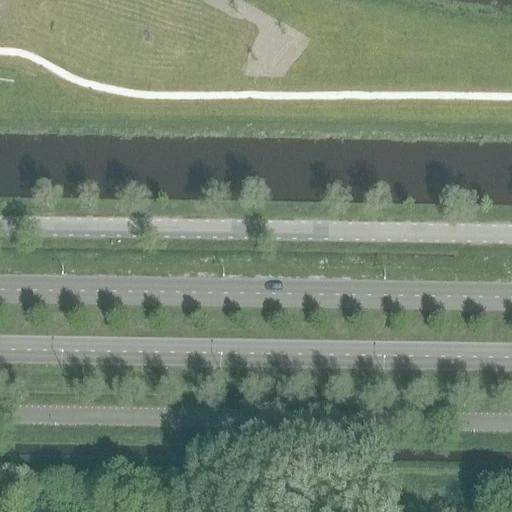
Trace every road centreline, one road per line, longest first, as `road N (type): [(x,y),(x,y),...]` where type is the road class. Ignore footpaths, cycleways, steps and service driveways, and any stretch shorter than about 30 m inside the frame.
road 1 (trunk): [(511,298),(0,289)]
road 2 (trunk): [(0,349),(511,357)]
road 3 (tertiary): [(511,235),(0,227)]
